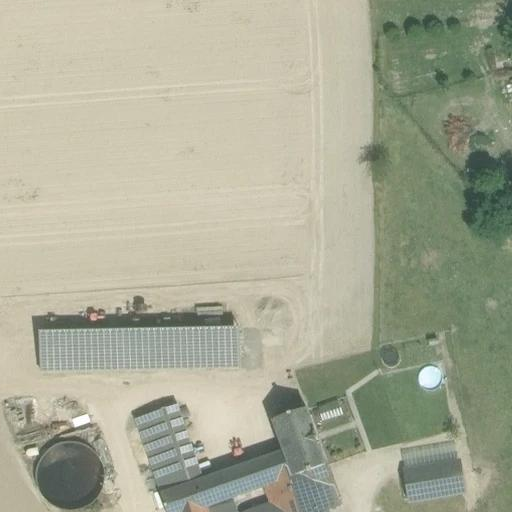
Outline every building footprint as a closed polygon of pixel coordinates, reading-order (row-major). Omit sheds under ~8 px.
[(239,329),(41,333),(42,373),(240,369),(239,329)] [(178,405),(135,420),(143,441),(185,427),(178,405)] [(314,485),(309,473),(328,466),(308,410),(274,422),(285,453),(248,466),(257,491),(265,488),(269,500),(314,485)] [(185,427),(143,441),(162,496),(204,481),(185,427)] [(98,500),(103,492),(105,482),(105,471),(102,462),(97,457),(89,449),(79,445),(68,444),(56,447),(47,454),(40,463),(38,472),(36,483),(42,498),(52,507),(61,511),(65,511),(77,511),(82,511),(90,507),(98,500)] [(460,464),(407,474),(411,499),(464,489),(460,464)] [(204,481),(162,496),(167,511),(196,511),(216,505),(232,500),(257,491),(248,466),(204,481)] [(314,485),(269,500),(271,505),(273,511),(328,511),(320,491),(335,485),(328,466),(309,473),(314,485)] [(273,511),(271,505),(253,511),(235,511),(232,500),(216,505),(217,511),(273,511)]
